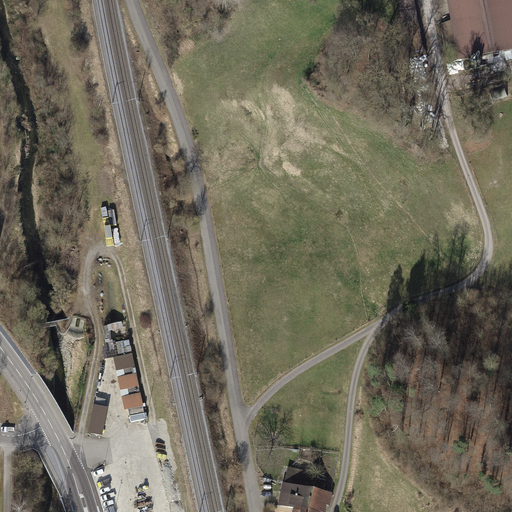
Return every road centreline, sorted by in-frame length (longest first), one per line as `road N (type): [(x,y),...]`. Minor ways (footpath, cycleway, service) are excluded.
road 1 (residential): [(333,511),(352,389),(371,336),(395,311),(476,275),(489,249),(449,119),(427,0)]
road 2 (unclassified): [(131,0),(203,210),(256,511)]
road 3 (track): [(71,463),(97,349),(88,268),(98,253),(117,258),(152,411),(148,430),(130,448)]
road 4 (track): [(241,429),(294,372),(379,324)]
